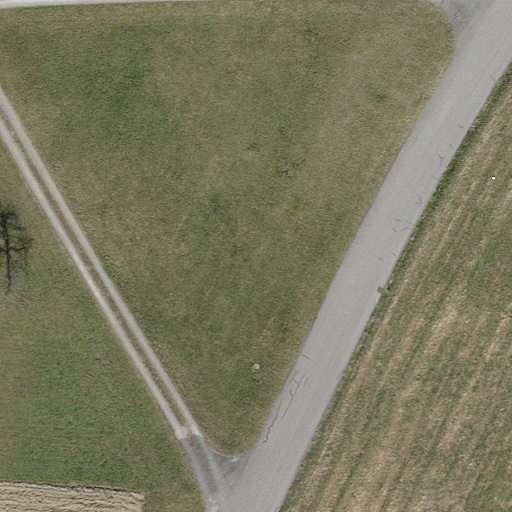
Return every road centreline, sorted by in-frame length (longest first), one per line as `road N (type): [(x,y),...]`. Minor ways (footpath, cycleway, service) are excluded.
road 1 (tertiary): [(250,511),(511,10)]
road 2 (track): [(0,6),(479,0),(511,7)]
road 3 (track): [(0,122),(206,467),(248,511)]
